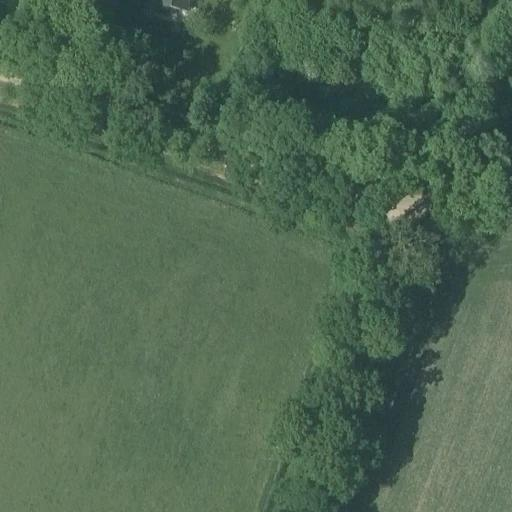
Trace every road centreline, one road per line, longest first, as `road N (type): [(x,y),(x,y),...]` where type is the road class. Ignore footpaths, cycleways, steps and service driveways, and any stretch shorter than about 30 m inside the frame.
road 1 (unclassified): [(511,195),(403,209),(338,199),(51,92),(50,0)]
road 2 (track): [(403,209),(377,248),(284,511)]
